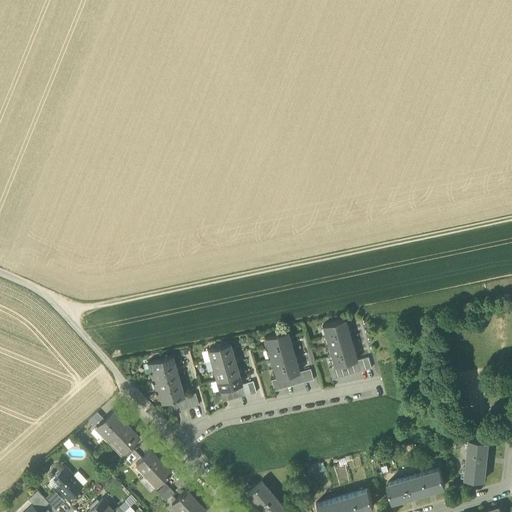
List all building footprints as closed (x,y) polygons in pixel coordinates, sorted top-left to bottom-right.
[(322,325),(325,335),(348,329),(345,318),(322,325)] [(351,339),(348,329),(325,335),(328,345),(351,339)] [(264,337),(268,347),(291,341),(288,330),(264,337)] [(354,349),(351,339),(328,345),(331,356),(354,349)] [(294,351),(291,341),(268,347),(270,358),(294,351)] [(207,349),(210,360),(233,353),(230,342),(207,349)] [(357,359),(354,349),(331,356),(334,366),(335,366),(340,364),(351,361),(357,359)] [(296,361),(294,351),(270,358),(273,368),(296,361)] [(210,360),(213,370),(236,363),(233,353),(210,360)] [(151,367),(153,372),(176,365),(173,354),(150,361),(150,362),(152,362),(153,366),(151,367)] [(368,356),(362,357),(366,369),(371,367),(368,356)] [(357,359),(360,370),(366,369),(362,357),(357,359)] [(357,359),(351,361),(354,372),(360,370),(357,359)] [(299,371),(296,361),(273,368),(276,378),(277,378),(282,376),(283,376),(293,373),(294,373),(299,371),(300,371),(299,371)] [(351,361),(340,364),(343,375),(354,372),(351,361)] [(213,370),(216,380),(239,373),(236,363),(213,370)] [(340,364),(335,366),(338,377),(343,375),(340,364)] [(179,375),(176,365),(153,372),(155,372),(156,376),(154,377),(155,382),(179,375)] [(332,379),(338,377),(335,366),(334,366),(329,368),(332,379)] [(310,368),(304,370),(308,381),(313,379),(310,368)] [(300,371),(299,371),(302,382),(308,381),(304,370),(299,371),(300,371)] [(294,373),(293,373),(297,384),(302,382),(299,371),(294,373)] [(242,383),(239,373),(216,380),(219,390),(225,388),(231,387),(236,385),(242,384),(242,383)] [(293,373),(283,376),(285,387),(297,384),(293,373)] [(181,385),(179,375),(155,382),(156,382),(158,382),(159,386),(157,387),(158,392),(181,385)] [(282,376),(277,378),(280,389),(285,387),(283,376),(282,376)] [(274,390),(280,389),(277,378),(276,378),(271,379),(274,390)] [(253,380),(247,382),(251,393),(256,392),(253,380)] [(242,384),(245,395),(251,393),(247,382),(242,383),(242,384)] [(242,384),(236,385),(239,396),(245,395),(242,384)] [(184,396),(181,385),(158,392),(159,393),(161,392),(162,396),(160,397),(161,402),(172,399),(178,397),(184,396)] [(236,385),(231,387),(234,398),(239,396),(236,385)] [(231,387),(225,388),(228,400),(234,398),(231,387)] [(222,401),(228,400),(225,388),(219,390),(222,401)] [(195,392),(189,394),(193,406),(199,404),(195,392)] [(184,396),(187,407),(193,406),(189,394),(184,396)] [(184,396),(178,397),(181,409),(187,407),(184,396)] [(175,411),(181,409),(178,397),(172,399),(175,411)] [(114,409),(96,426),(103,433),(108,438),(111,435),(125,422),(114,409)] [(88,419),(94,425),(102,417),(97,412),(88,419)] [(139,436),(125,422),(111,435),(124,449),(125,450),(130,445),(139,436)] [(98,437),(103,433),(96,426),(96,425),(91,430),(98,437)] [(465,478),(483,480),(487,441),(469,439),(465,478)] [(121,452),(125,457),(134,449),(130,445),(125,450),(124,449),(121,452)] [(140,455),(134,449),(125,457),(131,463),(134,460),(140,455)] [(136,463),(146,474),(161,460),(150,449),(142,457),(136,463)] [(171,471),(161,460),(146,474),(156,485),(171,471)] [(58,486),(68,497),(82,485),(64,466),(55,475),(62,483),(58,486)] [(387,483),(392,500),(445,485),(440,468),(387,483)] [(247,493),(263,511),(287,511),(261,481),(247,493)] [(157,491),(161,495),(170,487),(166,483),(157,491)] [(174,492),(170,487),(161,495),(165,500),(174,492)] [(171,502),(180,511),(181,511),(196,498),(186,488),(171,502)] [(316,504),(317,511),(351,511),(373,506),(368,488),(316,504)] [(40,511),(49,502),(45,498),(37,490),(28,498),(34,504),(40,511)] [(54,491),(45,498),(49,502),(56,509),(64,502),(54,491)] [(87,511),(88,511),(112,511),(115,510),(114,510),(102,497),(87,511)] [(201,511),(205,509),(196,498),(181,511),(201,511)]
